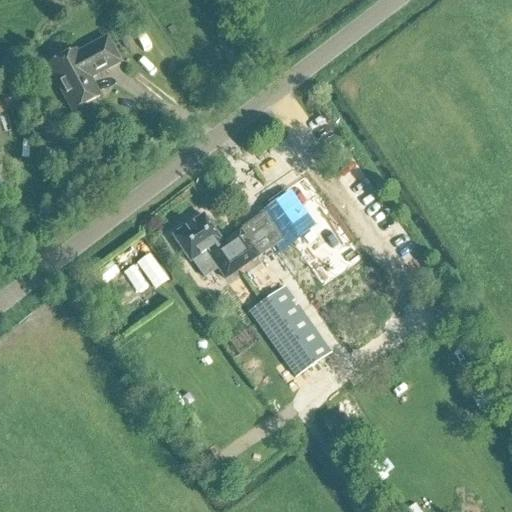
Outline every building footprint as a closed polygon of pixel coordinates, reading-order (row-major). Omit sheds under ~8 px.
[(77,54),(75,52),(45,68),(70,115),(101,99),(91,82),(121,66),(107,39),(77,54)] [(0,96),(0,115),(16,109),(9,93),(0,96)] [(64,143),(53,122),(36,131),(36,132),(31,135),(41,154),(47,151),(47,152),(64,143)] [(202,218),(171,240),(189,265),(205,254),(224,282),(273,248),(344,349),(411,302),(321,173),(254,220),(255,222),(221,246),(202,218)] [(328,356),(282,291),(248,314),(294,380),(328,356)] [(251,473),(245,465),(216,486),(222,494),(251,473)]
